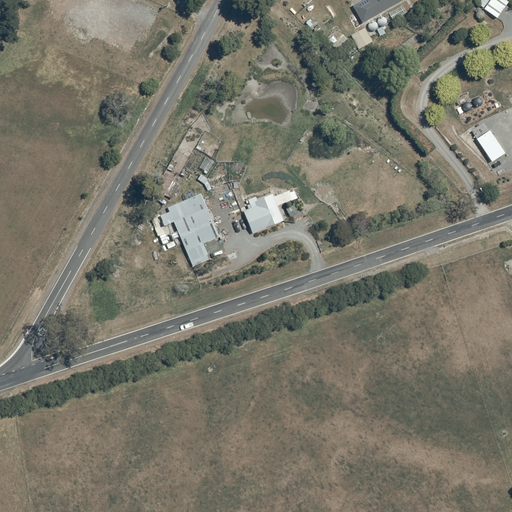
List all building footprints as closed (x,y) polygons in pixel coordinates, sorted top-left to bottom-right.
[(364,0),(353,7),(362,23),(402,0),(364,0)] [(507,1),(505,0),(490,0),(484,11),(497,19),(507,1)] [(372,42),(364,28),(351,35),(358,49),(372,42)] [(332,35),(325,40),(329,47),(337,42),(332,35)] [(205,157),(198,169),(207,174),(214,162),(205,157)] [(293,200),(289,189),(274,195),(273,193),(255,200),(254,197),(247,200),(250,208),(243,211),(252,233),(283,221),(277,206),(293,200)] [(202,244),(218,238),(201,193),(167,206),(169,211),(159,215),(150,219),(157,238),(159,237),(162,244),(173,239),(177,238),(180,236),(192,267),(209,260),(202,244)] [(293,205),(286,209),(290,217),(298,212),(293,205)]
